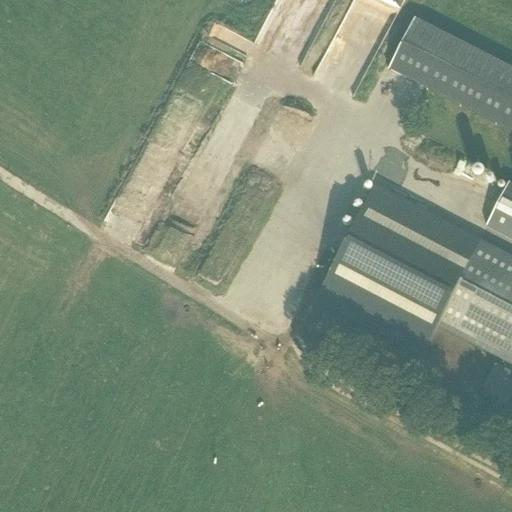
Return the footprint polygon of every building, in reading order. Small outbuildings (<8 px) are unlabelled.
[(410,28),(388,72),(511,135),(511,68),(415,19),(415,20),(410,28)] [(232,114),(191,179),(205,188),(246,122),(232,114)] [(277,132),(238,200),(258,211),(297,143),(277,132)] [(485,227),(511,241),(511,184),(509,183),(485,227)] [(511,258),(376,187),(316,300),(421,355),(438,324),(511,362),(511,258)] [(511,370),(494,362),(480,390),(508,403),(511,394),(511,370)]
